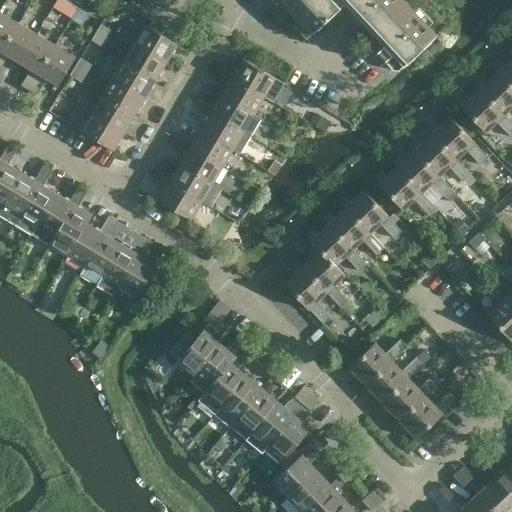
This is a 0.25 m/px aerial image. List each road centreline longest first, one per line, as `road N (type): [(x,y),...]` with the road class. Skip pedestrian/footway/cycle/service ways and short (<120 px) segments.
road 1 (residential): [(198,258),(348,405),(353,430),(410,493),(511,394)]
road 2 (residential): [(121,194),(233,9)]
road 3 (residential): [(121,194),(0,119)]
road 4 (residential): [(347,90),(233,9)]
